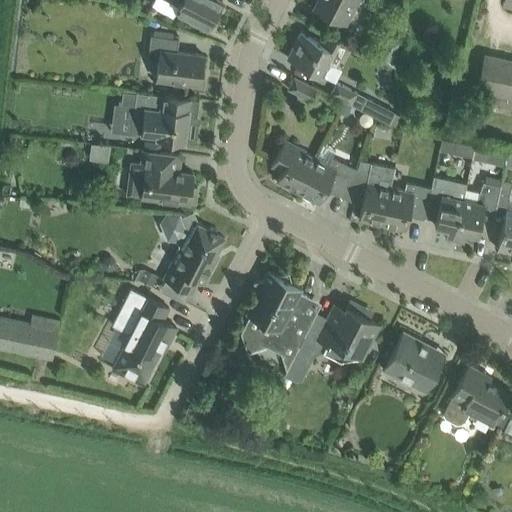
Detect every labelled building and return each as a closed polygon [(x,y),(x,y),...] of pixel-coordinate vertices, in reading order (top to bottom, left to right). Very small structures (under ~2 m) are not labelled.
[(179,0),(181,1),(176,11),(208,28),(222,0),(179,0)] [(316,0),(313,8),(330,17),(339,21),(350,0),(316,0)] [(336,65),(348,44),(330,35),(325,45),(300,32),(287,57),(321,75),(328,61),(336,65)] [(178,38),(159,35),(151,34),(148,56),(159,58),(156,78),(200,84),(204,54),(177,51),(178,38)] [(398,41),(387,35),(381,45),(379,44),(372,57),(394,68),(398,41)] [(511,60),(484,55),(481,67),(477,88),(511,95),(511,60)] [(316,88),(312,86),(294,77),(288,88),(310,100),(316,88)] [(336,81),(330,93),(351,104),(357,92),(336,81)] [(179,96),(152,93),(131,91),(128,132),(156,135),(156,138),(165,139),(185,141),(188,115),(197,116),(199,99),(179,96)] [(360,109),(376,117),(388,124),(394,112),(366,97),(360,109)] [(442,136),(439,149),(451,152),(454,139),(442,136)] [(276,180),(297,191),(316,157),(304,151),(305,149),(291,142),(284,138),(270,164),(281,170),(276,180)] [(494,147),(490,161),(504,165),(507,150),(494,147)] [(175,152),(155,149),(143,148),(141,162),(131,161),(129,179),(127,193),(141,195),(173,199),(195,201),(197,188),(194,187),(191,187),(193,173),(180,171),(172,170),(175,152)] [(316,157),(297,191),(319,202),(326,187),(344,195),(354,167),(340,160),(332,156),(328,163),(316,157)] [(390,186),(394,166),(370,160),(367,172),(354,167),(344,195),(362,202),(358,218),(382,223),(390,186)] [(500,184),(502,178),(486,174),(483,181),(479,191),(475,200),(463,197),(454,239),(463,241),(465,231),(478,234),(481,217),(493,219),(496,206),(500,184)] [(466,182),(438,176),(433,175),(432,183),(431,186),(424,216),(436,219),(434,225),(447,227),(445,237),(454,239),(463,197),(465,188),(466,182)] [(511,200),(507,199),(511,180),(502,178),(500,184),(496,206),(506,208),(505,212),(501,229),(497,248),(511,251),(511,200)] [(390,186),(382,223),(405,228),(409,212),(423,215),(423,218),(424,218),(424,216),(431,186),(406,181),(404,189),(390,186)] [(178,240),(179,247),(163,278),(173,283),(191,292),(197,279),(203,282),(212,264),(210,262),(223,236),(197,222),(192,211),(181,216),(180,212),(167,211),(159,222),(167,239),(178,240)] [(107,255),(106,255),(105,255),(104,255),(103,256),(101,257),(101,258),(100,259),(99,260),(99,261),(99,262),(99,264),(99,265),(100,266),(101,267),(101,268),(103,269),(104,269),(105,270),(106,270),(107,270),(109,269),(110,269),(111,268),(112,267),(113,266),(113,265),(113,264),(114,262),(113,261),(113,260),(113,259),(112,258),(111,257),(110,256),(109,255),(107,255)] [(151,285),(152,284),(157,274),(145,268),(140,268),(134,279),(140,279),(151,285)] [(299,290),(301,286),(268,269),(246,312),(249,314),(240,332),(243,342),(253,338),(266,344),(281,352),(284,346),(310,296),(299,290)] [(147,296),(144,294),(129,287),(111,324),(130,333),(122,348),(112,367),(142,383),(152,363),(165,338),(169,340),(176,326),(162,319),(169,307),(151,298),(147,296)] [(348,302),(346,306),(335,300),(334,303),(327,317),(318,334),(316,337),(328,343),(324,351),(340,360),(362,357),(370,341),(379,323),(369,317),(371,313),(348,302)] [(29,323),(30,321),(0,314),(0,346),(51,357),(57,329),(56,329),(29,323)] [(445,352),(422,340),(402,330),(393,348),(383,369),(425,391),(433,374),(443,357),(445,352)] [(468,364),(451,396),(442,413),(445,417),(455,423),(460,422),(464,420),(469,412),(493,424),(509,392),(479,377),(482,371),(468,364)]
